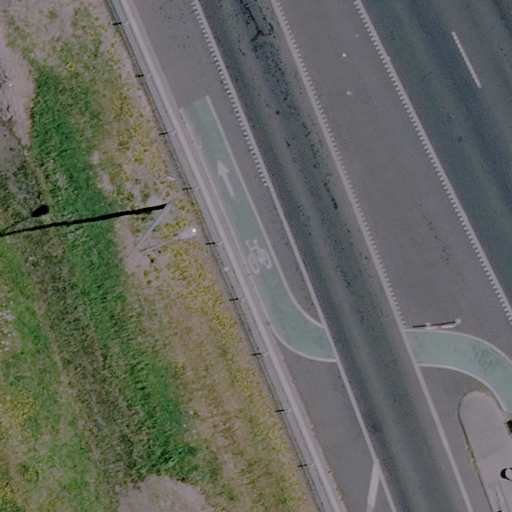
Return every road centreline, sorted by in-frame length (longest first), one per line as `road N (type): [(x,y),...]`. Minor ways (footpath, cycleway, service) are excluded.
road 1 (motorway): [(420,511),(222,0)]
road 2 (motorway): [(511,231),(401,0)]
